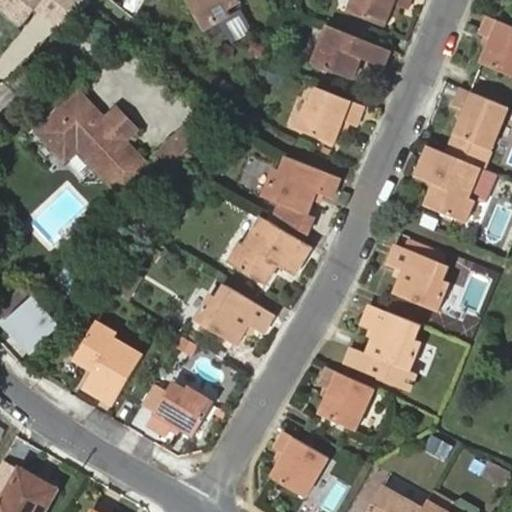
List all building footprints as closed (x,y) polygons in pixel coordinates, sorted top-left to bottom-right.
[(0,0),(0,2),(22,20),(38,0),(0,0)] [(240,0),(189,0),(204,28),(231,14),(229,6),(240,0)] [(405,7),(408,0),(348,0),(347,3),(345,9),(383,23),(389,11),(393,2),(399,5),(405,7)] [(395,14),(399,5),(393,2),(389,11),(395,14)] [(227,22),(238,41),(253,32),(243,13),(227,22)] [(511,26),(488,16),(480,36),(487,39),(494,42),(490,51),(484,62),(511,74),(511,26)] [(382,64),(389,47),(328,21),(311,56),(351,74),(360,54),(382,64)] [(494,42),(487,39),(483,48),(490,51),(494,42)] [(226,43),(219,47),(219,56),(226,61),(234,57),(233,48),(226,43)] [(355,124),(365,103),(319,83),(313,97),(310,96),(298,126),(332,142),(338,127),(342,119),(350,122),(355,124)] [(508,109),(460,88),(452,107),(457,108),(464,111),(459,121),(453,136),(490,152),(508,109)] [(67,104),(141,182),(154,170),(125,140),(137,128),(118,108),(106,120),(80,92),(67,104)] [(67,104),(39,132),(64,161),(78,149),(125,198),(141,182),(67,104)] [(464,111),(457,108),(452,118),(459,121),(464,111)] [(208,110),(202,116),(220,138),(228,131),(208,110)] [(220,138),(202,116),(158,155),(174,171),(192,155),(196,160),(220,138)] [(346,130),(350,122),(342,119),(338,127),(346,130)] [(481,170),(428,147),(415,178),(433,187),(424,205),(464,222),(479,187),(475,184),(481,170)] [(341,174),(290,152),(283,167),(278,165),(264,193),(308,212),(315,196),(318,190),(326,194),(331,196),(341,174)] [(192,155),(174,171),(178,177),(196,160),(192,155)] [(318,190),(315,196),(323,200),(326,194),(318,190)] [(316,242),(267,214),(249,242),(244,238),(233,256),(270,279),(280,262),(298,271),(316,242)] [(401,270),(396,280),(390,292),(435,310),(447,283),(440,279),(445,268),(392,245),(385,263),(393,267),(401,270)] [(110,288),(133,301),(146,278),(124,265),(110,288)] [(389,277),(396,280),(401,270),(393,267),(389,277)] [(277,310),(228,281),(219,294),(213,290),(198,316),(238,342),(248,327),(251,322),(260,327),(265,330),(277,310)] [(36,356),(67,325),(37,295),(6,325),(36,356)] [(421,324),(369,302),(360,322),(368,327),(374,330),(370,337),(365,351),(408,369),(421,340),(414,338),(421,324)] [(91,319),(68,357),(87,367),(77,384),(108,402),(137,354),(108,336),(111,331),(91,319)] [(251,322),(248,327),(256,333),(260,327),(251,322)] [(374,330),(368,327),(364,334),(370,337),(374,330)] [(370,384),(325,362),(315,381),(321,385),(326,388),(323,395),(315,410),(350,426),(370,384)] [(169,420),(175,424),(190,433),(211,397),(184,383),(182,386),(169,378),(144,421),(162,431),(164,429),(169,420)] [(326,388),(321,385),(317,392),(323,395),(326,388)] [(170,432),(175,424),(169,420),(164,429),(170,432)] [(284,451),(280,458),(272,475),(304,494),(327,456),(283,430),(274,445),(278,448),(284,451)] [(448,461),(454,444),(432,436),(425,453),(448,461)] [(274,455),(280,458),(284,451),(278,448),(274,455)] [(0,502),(18,470),(3,461),(0,467),(0,502)] [(18,470),(0,502),(0,511),(42,511),(55,490),(18,470)] [(415,511),(418,509),(378,485),(362,511),(415,511)]
